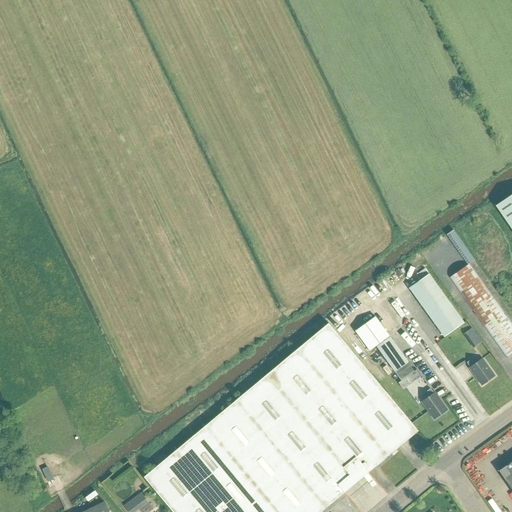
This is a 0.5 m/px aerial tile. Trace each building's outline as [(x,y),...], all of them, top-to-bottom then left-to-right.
[(511,194),(500,203),(496,206),(511,229),(511,194)] [(511,324),(469,265),(450,278),(506,358),(511,354),(511,324)] [(409,288),(444,337),(464,323),(425,268),(416,275),(420,281),(409,288)] [(372,292),(390,312),(396,307),(379,286),(372,292)] [(173,511),(320,511),(418,431),(329,323),(144,477),(173,511)] [(389,337),(376,346),(395,372),(401,380),(414,371),(408,363),(389,337)] [(470,368),(482,385),(494,376),(482,359),(474,365),(471,360),(467,363),(470,367),(470,368)] [(406,378),(398,383),(403,390),(410,384),(406,378)] [(434,419),(447,410),(434,393),(430,389),(426,391),(430,396),(422,402),(434,419)] [(511,461),(499,471),(511,490),(511,461)] [(124,505),(129,511),(134,511),(148,502),(141,492),(124,505)] [(81,511),(108,511),(104,501),(81,511)]
